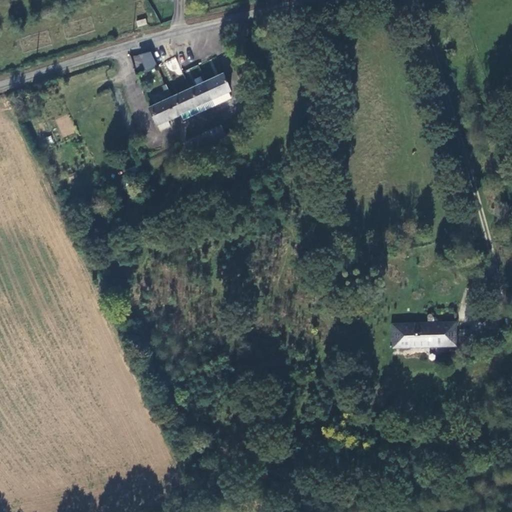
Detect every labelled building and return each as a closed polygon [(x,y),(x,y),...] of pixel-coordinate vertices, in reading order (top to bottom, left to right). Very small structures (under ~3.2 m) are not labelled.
[(145,18),(136,20),(138,27),(147,24),(145,18)] [(152,50),(132,56),(136,73),(156,67),(152,50)] [(210,100),(227,94),(221,77),(204,84),(210,100)] [(204,84),(188,90),(195,107),(210,100),(204,84)] [(188,90),(169,98),(175,115),(179,113),(195,107),(188,90)] [(227,94),(210,100),(211,104),(228,97),(227,94)] [(228,97),(211,104),(213,107),(229,100),(228,97)] [(169,98),(147,108),(153,124),(164,119),(175,115),(169,98)] [(196,111),(211,104),(210,100),(195,107),(196,111)] [(211,104),(196,111),(198,114),(213,107),(211,104)] [(179,113),(180,117),(196,111),(195,107),(179,113)] [(180,117),(182,121),(198,114),(196,111),(180,117)] [(166,123),(164,119),(153,124),(155,128),(166,123)] [(167,127),(166,123),(155,128),(156,132),(167,127)] [(211,132),(217,146),(224,143),(218,129),(211,132)] [(217,146),(211,132),(201,136),(207,150),(217,146)] [(207,150),(201,136),(193,140),(198,154),(207,150)] [(182,144),(188,158),(198,154),(193,140),(182,144)] [(117,189),(128,182),(125,177),(114,184),(117,189)] [(454,319),(390,320),(390,346),(455,344),(454,319)]
